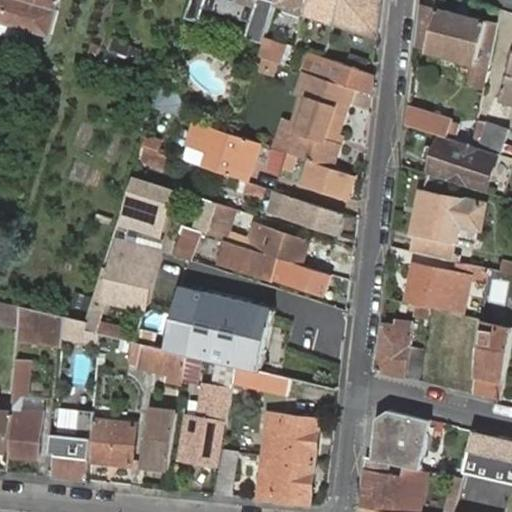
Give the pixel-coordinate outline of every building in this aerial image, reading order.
[(0,0),(0,18),(51,35),(61,0),(0,0)] [(214,12),(215,9),(218,0),(235,0),(249,5),(244,19),(243,21),(251,24),(258,0),(207,0),(205,8),(214,12)] [(235,0),(218,0),(215,9),(244,19),(249,5),(235,0)] [(279,0),(276,11),(285,14),(286,8),(380,41),(384,0),(279,0)] [(421,5),(417,47),(492,67),(501,25),(421,5)] [(293,47),(267,37),(261,57),(287,66),(293,47)] [(374,96),(376,75),(320,56),(313,75),(320,78),(355,90),(374,96)] [(511,73),(503,100),(511,103),(511,73)] [(320,78),(313,75),(309,74),(303,95),(307,96),(287,154),(289,154),(332,168),(340,148),(336,147),(355,90),(320,78)] [(409,113),(408,124),(444,136),(474,147),(477,135),(409,113)] [(477,135),(474,147),(481,149),(483,141),(485,141),(489,125),(479,122),(477,135)] [(263,146),(198,125),(190,148),(205,153),(206,150),(212,152),(212,155),(207,169),(250,183),(263,146)] [(136,161),(160,169),(169,142),(145,134),(136,161)] [(472,190),(487,195),(498,155),(481,149),(474,147),(444,136),(431,177),(472,190)] [(305,186),(349,201),(356,179),(312,164),(305,186)] [(138,180),(123,225),(159,237),(174,192),(138,180)] [(417,234),(413,254),(457,264),(458,258),(453,257),(459,226),(481,231),(487,205),(423,192),(414,234),(417,234)] [(271,213),(340,235),(346,216),(277,194),(271,213)] [(236,211),(218,205),(208,234),(226,240),(236,211)] [(121,230),(119,241),(154,250),(159,237),(123,225),(121,230)] [(229,241),(280,258),(305,266),(312,245),(254,226),(249,241),(241,239),(242,236),(232,234),(229,241)] [(192,236),(183,233),(178,248),(187,252),(192,236)] [(105,298),(95,296),(86,323),(89,323),(87,332),(102,336),(110,300),(146,309),(160,251),(154,250),(119,241),(105,298)] [(327,296),(334,276),(305,266),(280,258),(273,279),(327,296)] [(416,265),(408,303),(417,306),(431,308),(457,314),(463,280),(454,277),(455,274),(416,265)] [(490,286),(492,272),(469,266),(467,281),(490,286)] [(261,373),(264,374),(277,311),(183,289),(177,317),(155,311),(144,320),(139,344),(147,347),(190,357),(226,365),(239,368),(261,373)] [(0,323),(20,326),(21,307),(0,301),(0,323)] [(431,308),(417,306),(415,317),(429,320),(431,308)] [(65,337),(67,318),(22,307),(20,326),(19,340),(37,343),(38,334),(53,336),(53,344),(64,345),(65,337)] [(89,323),(86,323),(67,318),(65,337),(84,342),(87,332),(89,323)] [(382,374),(408,380),(414,333),(384,326),(379,366),(382,374)] [(486,329),(477,375),(509,381),(511,365),(511,351),(494,349),(497,331),(486,329)] [(37,343),(53,344),(53,336),(38,334),(37,343)] [(185,385),(190,357),(147,347),(143,367),(169,374),(168,380),(185,385)] [(425,351),(412,350),(408,380),(421,383),(425,351)] [(13,414),(12,423),(16,423),(13,458),(41,461),(46,413),(23,411),(25,398),(29,398),(32,364),(17,362),(13,414)] [(234,392),(235,385),(239,368),(226,365),(223,382),(228,382),(227,390),(234,392)] [(256,390),(261,373),(239,368),(235,385),(256,390)] [(92,461),(171,470),(182,410),(155,405),(152,423),(96,417),(92,461)] [(0,450),(9,451),(12,423),(13,414),(0,412),(0,450)] [(96,417),(97,414),(82,412),(80,429),(72,428),(71,436),(60,435),(55,478),(90,482),(92,461),(96,417)] [(423,471),(433,422),(390,412),(379,420),(374,460),(411,468),(423,471)] [(269,458),(317,463),(322,421),(274,416),(269,458)] [(189,418),(182,460),(218,465),(225,423),(189,418)] [(60,427),(60,435),(71,436),(72,428),(60,427)] [(511,437),(483,431),(474,473),(511,481),(511,437)] [(235,481),(240,452),(224,450),(219,479),(235,481)] [(264,501),(312,507),(317,463),(269,458),(264,501)] [(374,460),(367,458),(361,507),(382,511),(418,511),(429,472),(423,471),(411,468),(374,460)] [(458,511),(465,481),(455,478),(446,511),(458,511)]
